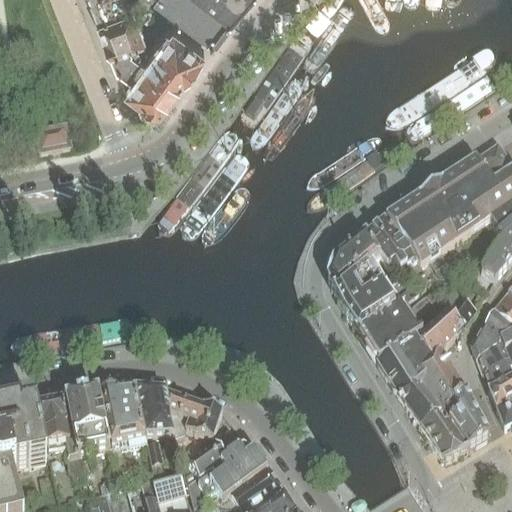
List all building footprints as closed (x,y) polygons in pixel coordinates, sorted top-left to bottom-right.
[(89,0),(97,17),(139,1),(139,0),(89,0)] [(102,33),(108,49),(130,42),(142,37),(145,34),(136,12),(140,6),(143,8),(147,0),(139,0),(139,1),(97,17),(103,33),(102,33)] [(158,0),(210,38),(228,14),(205,0),(158,0)] [(205,0),(228,14),(239,0),(205,0)] [(148,53),(144,58),(178,83),(184,73),(185,74),(200,53),(203,48),(171,22),(148,53)] [(142,37),(130,42),(108,49),(115,66),(116,66),(124,88),(144,58),(148,53),(142,37)] [(178,83),(144,58),(124,88),(140,100),(141,101),(140,102),(139,104),(138,105),(138,107),(138,108),(138,110),(139,112),(139,113),(141,114),(142,115),(143,116),(145,117),(146,117),(148,117),(150,116),(151,116),(153,115),(154,113),(155,112),(156,112),(178,83)] [(33,136),(36,153),(38,160),(71,153),(66,129),(33,136)] [(506,215),(511,211),(511,173),(497,152),(474,168),(506,215)] [(506,215),(474,168),(441,189),(439,190),(429,197),(462,246),(488,228),(506,215)] [(417,205),(384,226),(419,275),(462,246),(429,197),(419,204),(419,203),(417,204),(417,205)] [(488,228),(497,241),(502,237),(511,230),(511,211),(506,215),(488,228)] [(422,278),(419,275),(384,226),(364,243),(381,266),(392,280),(395,278),(399,284),(414,285),(422,278)] [(511,230),(502,237),(511,245),(511,230)] [(511,245),(502,237),(497,241),(501,248),(480,277),(493,287),(511,265),(511,245)] [(392,280),(381,266),(364,243),(333,269),(327,286),(334,301),(372,273),(369,266),(376,261),(389,282),(392,280)] [(344,321),(384,292),(372,273),(334,301),(344,321)] [(384,292),(344,321),(358,341),(402,311),(430,288),(422,278),(414,285),(399,284),(406,294),(393,304),(384,292)] [(445,319),(462,334),(475,316),(461,307),(466,303),(458,291),(445,300),(452,312),(445,319)] [(511,292),(493,316),(511,331),(511,337),(499,346),(501,349),(508,363),(511,371),(511,292)] [(474,306),(478,310),(484,303),(479,299),(474,306)] [(421,340),(402,311),(358,341),(377,371),(415,344),(421,340)] [(484,331),(499,346),(511,337),(511,331),(493,316),(484,330),(484,331)] [(115,318),(0,338),(0,362),(120,342),(115,318)] [(457,340),(462,334),(445,319),(421,340),(415,344),(432,368),(439,359),(444,354),(457,340)] [(476,365),(501,349),(499,346),(484,331),(471,353),(476,365)] [(432,368),(415,344),(377,371),(392,396),(411,423),(419,435),(440,418),(463,400),(439,359),(432,368)] [(482,381),(508,363),(501,349),(476,365),(482,381)] [(488,396),(511,380),(511,371),(508,363),(482,381),(488,396)] [(511,380),(488,396),(487,396),(495,415),(511,404),(511,380)] [(101,400),(109,450),(110,457),(130,453),(130,454),(144,451),(146,450),(135,397),(118,399),(118,398),(101,400)] [(193,511),(189,493),(187,485),(181,486),(167,489),(157,444),(172,443),(166,426),(163,400),(136,397),(136,398),(135,397),(146,450),(144,451),(150,476),(152,487),(151,488),(155,506),(157,511),(187,511),(185,502),(189,501),(190,511),(193,511)] [(165,400),(163,400),(166,426),(172,443),(185,442),(184,436),(194,439),(194,441),(212,446),(221,418),(203,412),(202,413),(165,400)] [(488,445),(463,400),(440,418),(467,457),(488,445)] [(72,449),(77,464),(110,457),(109,450),(97,401),(65,408),(72,449)] [(511,430),(511,404),(495,415),(504,436),(511,430)] [(47,470),(45,460),(66,456),(69,478),(75,483),(81,481),(77,464),(72,449),(69,449),(62,408),(35,414),(46,470),(47,470)] [(0,511),(20,511),(11,477),(46,470),(35,414),(0,421),(0,511)] [(467,457),(440,418),(419,435),(443,469),(467,457)] [(187,485),(189,493),(224,465),(215,451),(187,471),(194,480),(187,485)] [(224,465),(189,493),(193,511),(199,511),(219,499),(224,507),(267,480),(266,478),(253,459),(242,453),(224,465)] [(150,476),(113,485),(116,498),(141,491),(151,488),(152,487),(150,476)] [(264,511),(282,501),(267,480),(224,507),(219,499),(199,511),(264,511)] [(54,511),(48,481),(38,484),(44,511),(54,511)] [(102,500),(106,500),(116,498),(113,485),(113,483),(104,485),(100,492),(102,500)] [(157,511),(155,506),(151,488),(141,491),(145,507),(146,511),(157,511)] [(108,511),(106,500),(102,500),(96,502),(98,511),(108,511)] [(290,511),(282,501),(264,511),(290,511)]
